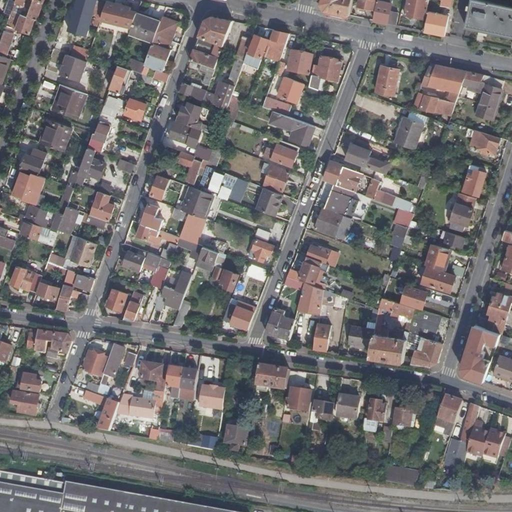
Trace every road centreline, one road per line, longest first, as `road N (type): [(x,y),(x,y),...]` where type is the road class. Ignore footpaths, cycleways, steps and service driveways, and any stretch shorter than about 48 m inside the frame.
road 1 (residential): [(86,326),(203,0)]
road 2 (residential): [(369,35),(252,352)]
road 3 (residential): [(446,381),(511,173)]
road 4 (residential): [(446,381),(252,352)]
road 5 (residential): [(57,0),(0,162)]
road 6 (residential): [(252,352),(86,326)]
road 7 (tertiary): [(511,66),(369,35)]
